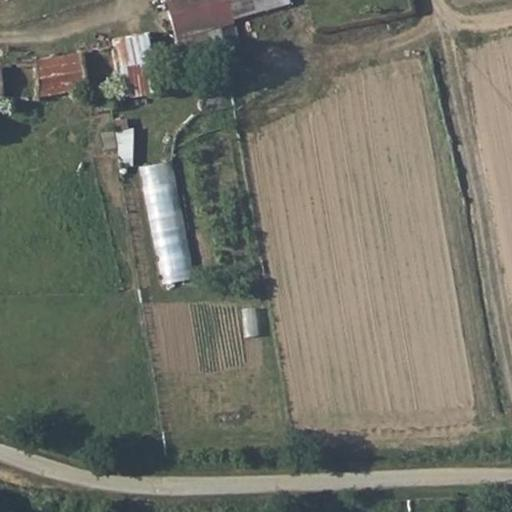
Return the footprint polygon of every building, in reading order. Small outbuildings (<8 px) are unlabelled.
[(239,15),(234,0),(169,0),(177,36),(240,18),(239,15)] [(234,0),(239,15),(289,0),(234,0)] [(88,51),(91,90),(124,85),(118,47),(88,51)] [(40,94),(91,90),(88,51),(46,57),(5,59),(5,62),(4,100),(40,98),(40,94)] [(122,166),(136,167),(136,132),(107,131),(107,151),(122,152),(122,166)] [(181,162),(148,166),(162,285),(195,281),(181,162)]
